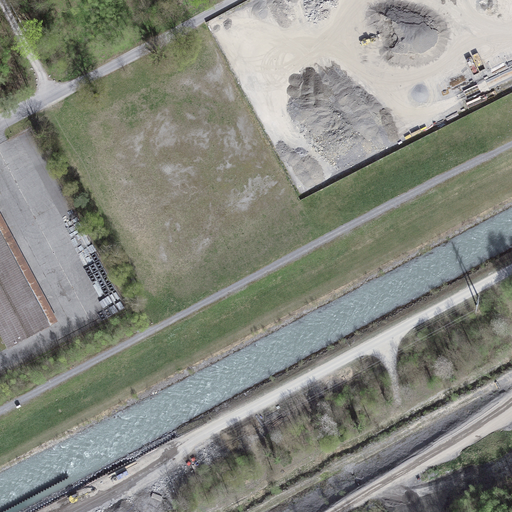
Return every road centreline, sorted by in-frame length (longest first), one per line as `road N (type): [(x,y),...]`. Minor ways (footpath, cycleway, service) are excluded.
road 1 (track): [(0,410),(511,143)]
road 2 (unknown): [(300,0),(261,22),(247,45),(301,140),(314,153),(342,154),(407,121)]
road 3 (track): [(511,374),(252,511)]
road 4 (unclassified): [(234,0),(0,124)]
road 5 (track): [(148,299),(44,101)]
road 6 (unknown): [(336,0),(407,121)]
